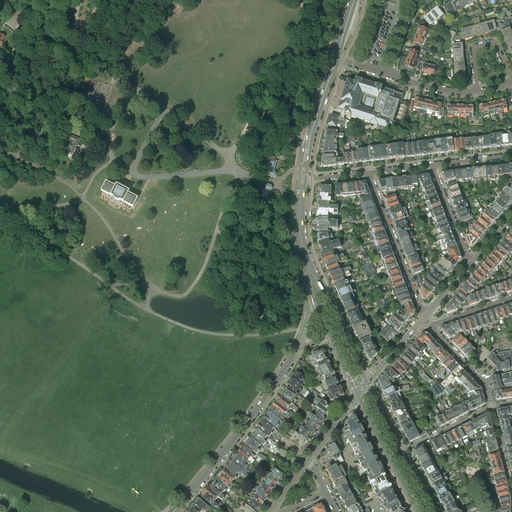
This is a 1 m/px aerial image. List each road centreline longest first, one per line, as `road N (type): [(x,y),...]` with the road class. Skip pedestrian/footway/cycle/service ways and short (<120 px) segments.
road 1 (track): [(147,310),(152,286),(95,210),(62,181),(0,153)]
road 2 (track): [(109,285),(188,292),(239,172)]
road 3 (secondary): [(181,504),(297,348)]
road 4 (track): [(323,337),(300,330),(216,334),(147,310)]
road 5 (residential): [(422,317),(367,172)]
road 6 (track): [(247,132),(261,100),(301,66),(300,0)]
road 7 (track): [(115,160),(98,170),(79,201),(0,207)]
road 8 (track): [(216,230),(258,247),(261,335)]
road 9 (primary): [(302,178),(335,58)]
road 10 (track): [(12,154),(45,129),(69,54)]
